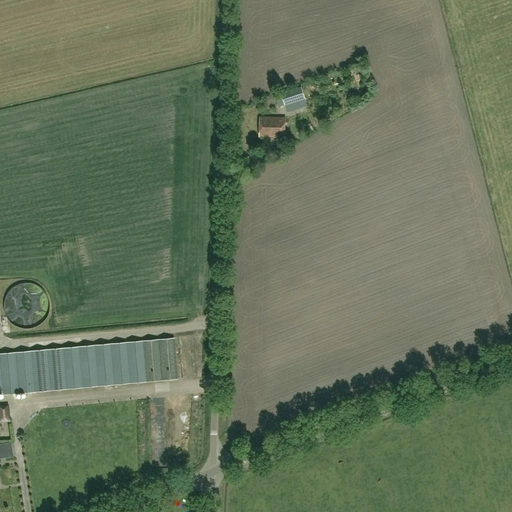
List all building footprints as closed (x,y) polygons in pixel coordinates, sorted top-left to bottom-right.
[(281,93),(285,105),(305,99),(301,87),(281,93)] [(260,117),(259,137),(284,137),(285,118),(260,117)] [(308,124),(301,128),(304,133),(311,129),(308,124)] [(5,298),(3,303),(3,309),(5,315),(8,320),(13,325),(18,327),(24,329),(30,329),(36,327),(41,324),(45,319),(48,314),(49,308),(49,302),(47,296),(44,291),(39,287),(34,285),(28,283),(22,283),(17,285),(12,288),(8,292),(5,298)] [(174,338),(142,341),(0,353),(0,393),(177,378),(174,338)] [(181,420),(194,420),(194,395),(181,395),(181,420)] [(0,420),(9,420),(8,405),(0,406),(0,420)] [(6,423),(6,436),(15,436),(15,423),(6,423)] [(0,459),(13,457),(11,442),(0,443),(0,459)]
